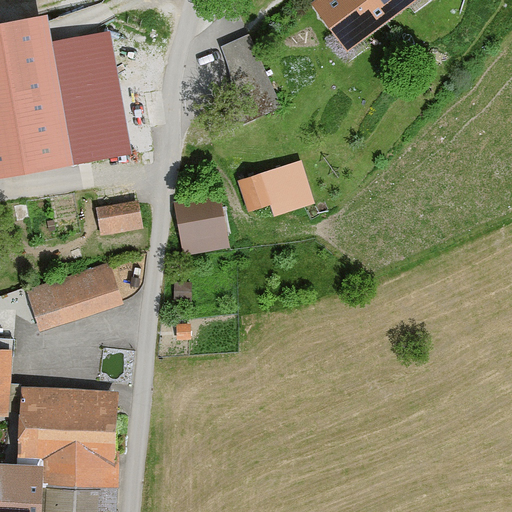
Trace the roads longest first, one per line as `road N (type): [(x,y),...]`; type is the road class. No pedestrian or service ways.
road 1 (residential): [(164,177),(128,511)]
road 2 (residential): [(192,0),(164,177)]
road 3 (residential): [(0,195),(164,177)]
